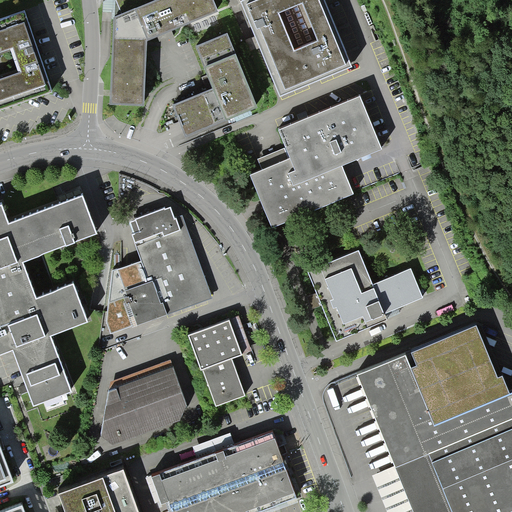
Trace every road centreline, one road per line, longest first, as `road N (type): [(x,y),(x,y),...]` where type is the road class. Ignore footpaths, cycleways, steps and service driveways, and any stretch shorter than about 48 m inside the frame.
road 1 (residential): [(87,146),(154,162),(213,206),(255,275),(344,511)]
road 2 (unknown): [(0,283),(47,384),(64,394),(79,388),(98,299),(87,146)]
road 3 (unknown): [(255,275),(128,350)]
road 4 (residential): [(87,146),(91,0)]
